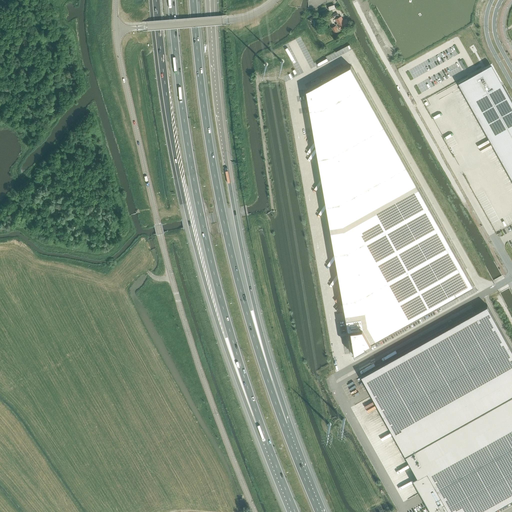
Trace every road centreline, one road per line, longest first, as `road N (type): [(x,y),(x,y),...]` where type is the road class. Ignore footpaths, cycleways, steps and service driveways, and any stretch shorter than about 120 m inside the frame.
road 1 (tertiary): [(254,511),(176,298),(115,29)]
road 2 (motorway): [(154,0),(190,228),(250,416),(266,440)]
road 3 (motorway): [(171,0),(202,225),(266,440)]
road 4 (motorway): [(284,426),(221,211),(192,0)]
road 5 (motorway): [(284,426),(233,207),(212,17)]
road 6 (unclassified): [(511,272),(417,99)]
road 7 (unclassified): [(115,29),(245,17),(274,0)]
